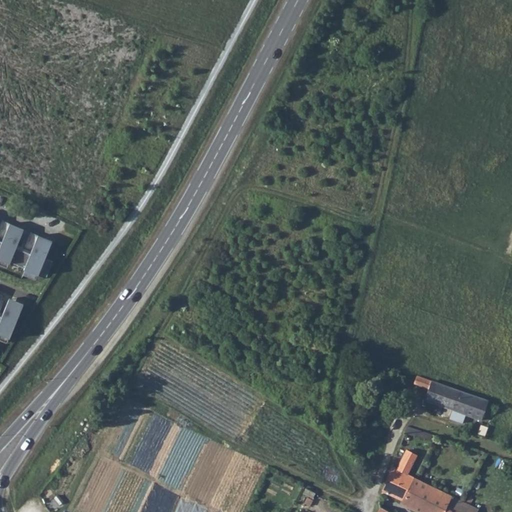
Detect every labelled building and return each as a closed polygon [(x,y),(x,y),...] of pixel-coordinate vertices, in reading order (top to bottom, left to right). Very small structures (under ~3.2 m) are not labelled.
[(0,257),(47,276),(48,273),(53,261),(45,258),(39,255),(46,238),(32,233),(32,232),(31,232),(23,251),(10,245),(17,227),(4,221),(2,220),(0,225),(0,257)] [(17,227),(10,245),(16,248),(24,229),(17,227)] [(46,238),(39,255),(45,258),(52,241),(46,238)] [(0,332),(10,336),(24,304),(22,303),(22,304),(16,301),(8,319),(1,317),(0,315),(0,300),(2,295),(1,294),(1,295),(0,294),(0,332)] [(8,319),(16,301),(9,298),(1,317),(8,319)] [(313,340),(307,349),(319,356),(324,347),(313,340)] [(417,376),(414,383),(421,387),(428,389),(424,401),(443,407),(450,388),(417,376)] [(450,388),(443,407),(481,420),(488,401),(450,388)] [(407,426),(404,433),(415,437),(417,430),(407,426)] [(417,430),(415,437),(430,442),(430,440),(432,435),(417,430)] [(392,466),(383,491),(403,500),(415,477),(408,474),(417,455),(407,450),(398,469),(392,466)] [(440,487),(466,500),(482,466),(456,453),(440,487)] [(482,466),(466,500),(467,501),(483,466),(482,466)] [(403,500),(401,503),(418,511),(443,511),(452,496),(415,477),(403,500)] [(452,496),(443,511),(475,511),(477,508),(466,502),(452,496)]
